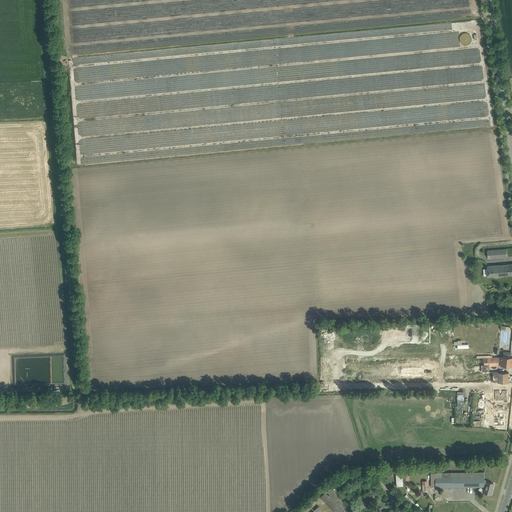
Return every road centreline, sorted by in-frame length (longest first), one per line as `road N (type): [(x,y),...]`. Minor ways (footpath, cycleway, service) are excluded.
road 1 (track): [(0,398),(86,396),(47,0)]
road 2 (tertiary): [(511,152),(488,0)]
